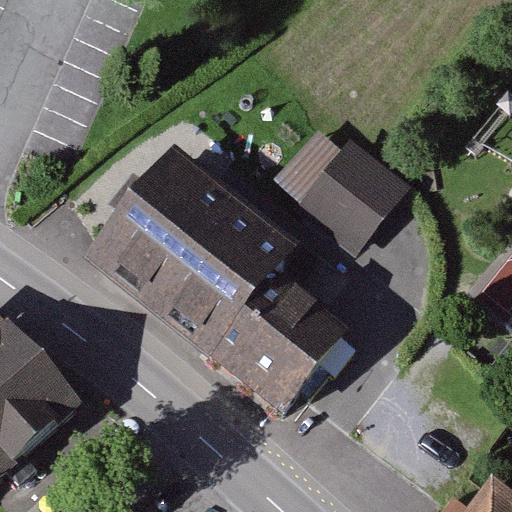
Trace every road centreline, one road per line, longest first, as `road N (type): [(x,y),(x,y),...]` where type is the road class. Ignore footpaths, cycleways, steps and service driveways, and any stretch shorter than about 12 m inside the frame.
road 1 (tertiary): [(283,511),(173,412),(0,279)]
road 2 (residential): [(51,0),(0,121)]
